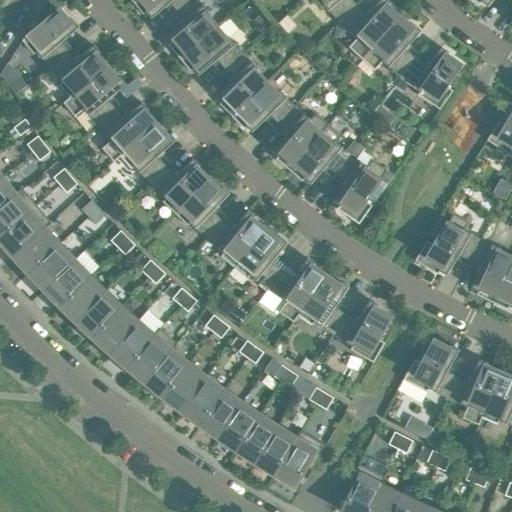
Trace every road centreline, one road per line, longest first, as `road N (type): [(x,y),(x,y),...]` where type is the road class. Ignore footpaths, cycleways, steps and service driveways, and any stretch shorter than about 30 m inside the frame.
road 1 (residential): [(511,335),(416,290),(319,226),(233,151),(99,0)]
road 2 (residential): [(233,504),(61,370),(0,309)]
